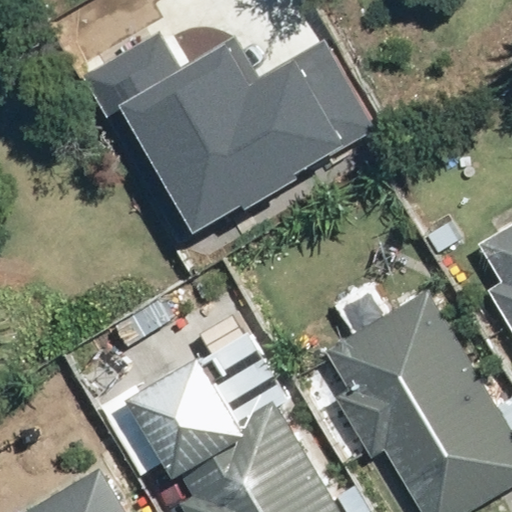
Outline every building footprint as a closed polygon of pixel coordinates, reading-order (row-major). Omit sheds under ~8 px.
[(164,7),(80,56),(187,239),(387,122),(331,26),(265,65),(242,26),(192,55),(164,7)] [(511,229),(490,242),(511,278),(511,279),(498,287),(511,311),(511,229)] [(474,511),(511,490),(511,412),(438,288),(335,348),(358,387),(344,394),(381,456),(394,449),(431,511),(474,511)] [(175,314),(124,350),(143,377),(194,341),(175,314)] [(352,511),(285,400),(293,395),(275,365),(240,386),(218,350),(152,389),(147,381),(109,404),(150,473),(180,456),(207,500),(193,508),(195,511),(352,511)] [(41,398),(23,410),(57,466),(88,446),(67,414),(55,421),(41,398)] [(137,511),(110,466),(32,511),(137,511)]
